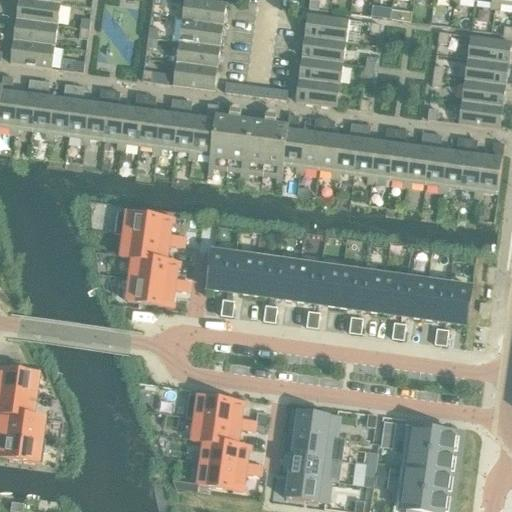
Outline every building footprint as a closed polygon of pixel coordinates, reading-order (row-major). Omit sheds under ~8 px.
[(162,9),(163,0),(153,0),(153,8),(162,9)] [(476,0),(476,2),(491,4),(490,11),(495,12),(496,0),(476,0)] [(511,0),(496,0),(495,12),(500,13),(501,6),(511,7),(511,0)] [(20,1),(17,22),(58,28),(61,6),(20,1)] [(185,1),(183,23),(224,28),(227,7),(185,1)] [(310,3),(309,12),(319,13),(320,4),(310,3)] [(384,11),(382,21),(390,22),(392,12),(384,11)] [(392,22),(411,25),(412,16),(393,14),(392,22)] [(308,18),(305,40),(347,45),(350,23),(308,18)] [(82,21),(80,31),(89,32),(91,22),(82,21)] [(17,22),(14,44),(55,49),(58,28),(17,22)] [(183,23),(180,44),(221,50),(224,28),(183,23)] [(379,39),(381,28),(372,26),(370,37),(379,39)] [(79,41),(88,42),(89,32),(80,31),(79,41)] [(150,31),(149,41),(157,42),(159,32),(150,31)] [(447,48),(448,37),(440,36),(438,47),(447,48)] [(305,40),(302,61),(344,67),(347,45),(305,40)] [(471,40),(468,62),(509,67),(511,46),(471,40)] [(156,52),(157,42),(149,41),(147,51),(156,52)] [(14,44),(11,66),(52,71),(55,49),(14,44)] [(180,44),(177,66),(218,71),(221,50),(180,44)] [(367,60),(366,70),(375,71),(376,61),(367,60)] [(302,61),(299,83),(341,89),(344,67),(302,61)] [(468,62),(465,84),(506,89),(509,67),(468,62)] [(74,74),(83,76),(85,65),(76,64),(74,74)] [(177,66),(174,88),(215,94),(218,71),(177,66)] [(373,81),(375,71),(366,70),(365,80),(373,81)] [(435,70),(434,80),(443,81),(444,71),(435,70)] [(144,73),(143,84),(151,85),(153,75),(144,73)] [(3,88),(0,110),(0,129),(10,130),(9,137),(13,138),(19,96),(10,95),(12,80),(4,79),(3,88)] [(432,90),(441,91),(443,81),(434,80),(432,90)] [(19,96),(13,138),(17,139),(18,132),(32,134),(39,84),(30,83),(28,97),(19,96)] [(299,83),(296,105),(338,111),(341,89),(299,83)] [(39,84),(32,134),(45,135),(44,142),(49,143),(54,101),(46,100),(47,85),(39,84)] [(465,84),(462,105),(503,111),(506,89),(465,84)] [(239,87),(238,97),(246,98),(248,88),(239,87)] [(54,101),(49,143),(53,143),(54,137),(67,139),(74,89),(65,88),(63,102),(54,101)] [(248,88),(246,98),(255,99),(257,90),(248,88)] [(74,89),(67,139),(81,140),(80,147),(84,148),(90,106),(81,104),(83,90),(74,89)] [(257,90),(255,99),(264,101),(266,91),(257,90)] [(266,91),(264,101),(273,102),(275,92),(266,91)] [(90,106),(84,148),(89,148),(90,142),(103,143),(110,94),(101,93),(99,107),(90,106)] [(110,94),(103,143),(116,145),(116,152),(120,153),(126,111),(117,109),(119,95),(110,94)] [(126,111),(120,153),(125,153),(126,146),(139,148),(146,99),(137,98),(135,112),(126,111)] [(146,99),(139,148),(152,150),(151,157),(156,158),(162,115),(152,114),(154,100),(146,99)] [(162,115),(156,158),(160,158),(161,151),(175,153),(181,104),(173,103),(171,117),(162,115)] [(362,103),(360,113),(369,115),(370,104),(362,103)] [(181,104),(175,153),(188,155),(187,162),(192,162),(197,120),(188,119),(190,105),(181,104)] [(462,105),(459,126),(459,127),(500,132),(503,111),(462,105)] [(197,120),(192,162),(196,163),(197,156),(210,158),(215,118),(216,118),(217,109),(208,107),(207,122),(197,120)] [(215,118),(210,158),(208,178),(213,178),(214,171),(227,173),(241,175),(240,182),(244,183),(252,123),(240,121),(241,113),(239,110),(236,109),(233,109),(230,111),(229,120),(216,118),(215,118)] [(428,123),(437,124),(438,114),(429,112),(428,123)] [(252,123),(244,183),(249,183),(250,176),(263,178),(276,180),(276,187),(281,187),(283,168),(289,128),(276,126),(277,117),(275,114),(272,114),(269,114),(266,115),(265,125),(252,123)] [(290,118),(289,128),(283,168),(296,170),(296,177),(300,177),(306,135),(297,134),(299,119),(290,118)] [(306,135),(300,177),(305,178),(306,171),(320,173),(326,123),(317,122),(315,136),(306,135)] [(326,123),(320,173),(333,174),(332,182),(336,182),(342,140),(333,139),(335,125),(326,123)] [(342,140),(336,182),(341,183),(342,176),(355,178),(362,128),(353,127),(351,141),(342,140)] [(362,128),(355,178),(369,179),(368,186),(372,187),(378,145),(369,143),(370,129),(362,128)] [(378,145),(372,187),(376,188),(378,181),(391,182),(397,133),(389,132),(387,146),(378,145)] [(397,133),(391,182),(404,184),(403,191),(407,192),(413,150),(404,148),(406,134),(397,133)] [(413,150),(407,192),(412,193),(413,186),(426,187),(433,138),(424,137),(422,151),(413,150)] [(433,138),(426,187),(440,189),(439,196),(443,197),(449,154),(440,153),(442,139),(433,138)] [(449,154),(443,197),(447,198),(449,191),(462,192),(469,143),(460,142),(458,156),(449,154)] [(469,143),(462,192),(475,194),(475,201),(479,202),(485,159),(476,158),(477,144),(469,143)] [(485,159),(479,202),(483,202),(484,195),(498,197),(505,148),(496,147),(494,161),(485,159)] [(118,213),(115,235),(169,243),(170,238),(173,221),(118,213)] [(169,248),(169,243),(115,235),(115,237),(125,238),(122,258),(178,266),(179,265),(167,263),(169,248)] [(169,248),(176,249),(178,239),(170,238),(169,243),(169,248)] [(184,250),(185,240),(178,239),(176,249),(184,250)] [(208,292),(230,295),(236,257),(213,253),(213,255),(208,292)] [(257,260),(236,257),(230,295),(252,298),(257,260)] [(175,288),(176,283),(178,266),(122,258),(122,260),(133,262),(131,282),(175,288)] [(257,260),(252,298),(273,301),(278,263),(257,260)] [(273,301),(294,304),(300,266),(278,263),(273,301)] [(294,304),(316,307),(321,269),(300,266),(294,304)] [(343,272),(321,269),(316,307),(337,310),(343,272)] [(364,275),(343,272),(337,310),(359,313),(364,275)] [(380,316),(386,278),(364,275),(359,313),(380,316)] [(386,278),(380,316),(402,319),(407,281),(386,278)] [(407,281),(402,319),(423,322),(428,284),(407,281)] [(131,282),(128,304),(172,310),(175,293),(175,288),(131,282)] [(182,294),(183,284),(176,283),(175,288),(175,293),(182,294)] [(191,285),(183,284),(182,294),(190,295),(191,285)] [(423,322),(445,325),(450,287),(428,284),(423,322)] [(472,290),(450,287),(445,325),(467,328),(472,290)] [(223,302),(222,310),(234,312),(235,304),(223,302)] [(277,318),(278,310),(266,308),(265,316),(277,318)] [(233,320),(234,312),(222,310),(221,318),(233,320)] [(308,322),(320,324),(321,316),(309,314),(308,322)] [(265,316),(264,324),(276,326),(277,318),(265,316)] [(351,320),(350,328),(362,329),(364,321),(351,320)] [(318,331),(320,324),(308,322),(306,330),(319,332),(318,331)] [(406,327),(394,326),(393,334),(405,335),(406,327)] [(361,337),(362,329),(350,328),(349,336),(361,337)] [(436,338),(436,340),(448,341),(449,333),(437,331),(436,338)] [(393,334),(392,342),(404,343),(405,335),(393,334)] [(435,348),(447,349),(448,341),(436,340),(435,348)] [(0,393),(33,398),(36,375),(0,370),(0,393)] [(0,415),(42,421),(42,419),(30,418),(33,398),(0,393),(0,415)] [(186,419),(241,427),(241,422),(244,404),(190,397),(186,419)] [(295,435),(345,442),(345,441),(335,440),(338,419),(330,417),(298,413),(295,435)] [(0,415),(0,437),(44,443),(44,442),(39,441),(42,421),(0,415)] [(377,418),(368,417),(367,429),(375,430),(377,418)] [(193,442),(249,450),(250,448),(238,447),(240,432),(241,427),(186,419),(186,420),(196,422),(193,442)] [(249,423),(241,422),(241,427),(240,432),(247,433),(249,423)] [(249,423),(247,433),(255,434),(256,424),(249,423)] [(383,436),(394,438),(395,425),(384,424),(383,436)] [(454,459),(451,459),(452,453),(455,453),(457,439),(454,439),(455,434),(405,427),(405,429),(412,430),(401,510),(394,509),(393,511),(446,511),(448,500),(446,499),(447,494),(447,493),(449,494),(451,479),(449,479),(449,473),(452,473),(454,459)] [(292,457),(341,464),(345,442),(295,435),(292,457)] [(0,460),(40,466),(44,443),(0,437),(0,460)] [(249,450),(193,442),(193,444),(205,445),(202,465),(246,471),(247,466),(249,450)] [(378,456),(369,455),(368,467),(376,468),(378,456)] [(341,464),(292,457),(289,478),(329,484),(332,463),(341,465),(341,464)] [(246,477),(246,472),(202,465),(199,488),(243,494),(246,477)] [(246,477),(253,478),(255,468),(247,466),(246,472),(246,477)] [(376,468),(368,467),(366,479),(375,481),(376,468)] [(262,469),(255,468),(253,478),(261,479),(262,469)] [(378,470),(376,489),(386,491),(389,472),(378,470)] [(318,505),(326,506),(329,484),(289,478),(286,501),(318,505)] [(364,511),(365,505),(356,503),(355,511),(364,511)]
